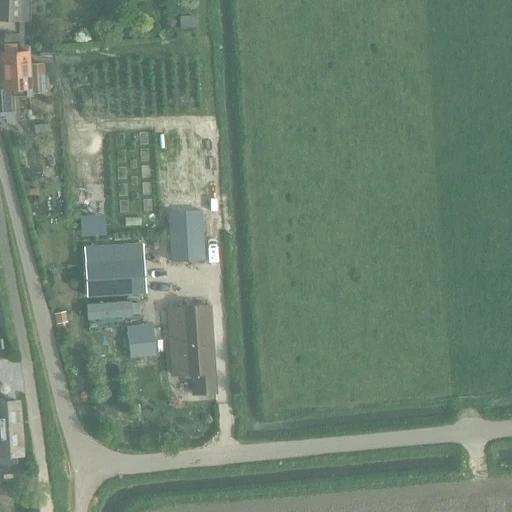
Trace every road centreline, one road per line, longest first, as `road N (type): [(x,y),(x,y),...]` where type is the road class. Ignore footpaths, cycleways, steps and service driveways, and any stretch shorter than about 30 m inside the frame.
road 1 (unclassified): [(85,468),(511,428)]
road 2 (unclassified): [(85,468),(0,156)]
road 3 (unclassified): [(45,511),(0,215)]
